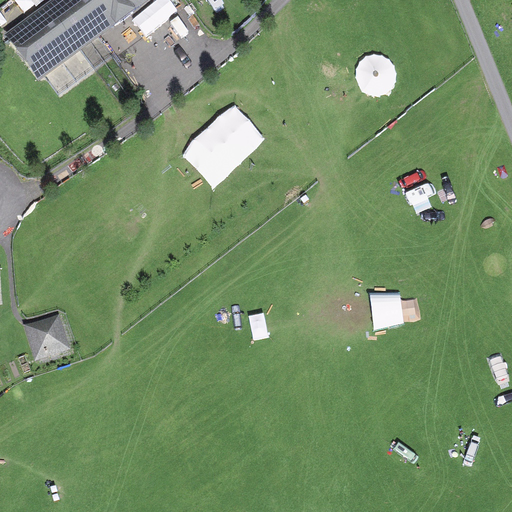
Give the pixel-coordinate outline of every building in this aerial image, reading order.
[(55,0),(5,37),(39,83),(152,0),(55,0)] [(46,80),(57,99),(94,77),(82,58),(46,80)] [(383,199),(407,189),(398,167),(374,178),(383,199)] [(146,170),(80,204),(126,292),(192,258),(146,170)] [(55,327),(28,333),(34,360),(62,353),(55,327)] [(384,419),(386,463),(430,460),(428,416),(384,419)]
